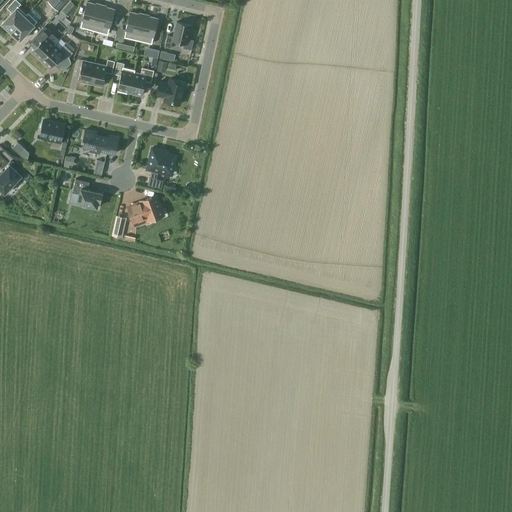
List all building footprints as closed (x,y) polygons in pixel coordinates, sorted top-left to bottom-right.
[(10,32),(27,13),(27,12),(26,14),(17,6),(20,4),(15,0),(13,0),(6,8),(11,12),(0,23),(10,32)] [(65,0),(48,0),(47,2),(56,10),(65,0)] [(77,7),(70,1),(62,10),(69,16),(77,7)] [(87,1),(80,26),(94,30),(101,5),(87,1)] [(101,5),(94,30),(107,34),(114,9),(101,5)] [(130,11),(124,37),(138,40),(144,15),(130,11)] [(27,13),(10,32),(19,40),(37,21),(27,13)] [(144,15),(138,40),(151,43),(157,18),(144,15)] [(164,47),(170,49),(171,41),(183,44),(182,48),(190,50),(193,41),(187,39),(190,26),(176,22),(172,37),(166,36),(164,47)] [(46,34),(30,51),(39,60),(54,44),(56,42),(46,34)] [(88,43),(81,41),(80,48),(87,50),(88,43)] [(133,51),(134,46),(117,41),(115,47),(133,51)] [(54,44),(39,60),(48,68),(53,63),(63,52),(64,53),(65,54),(68,57),(72,52),(74,50),(66,42),(63,44),(59,49),(58,48),(54,44)] [(157,57),(159,50),(145,46),(143,54),(157,57)] [(176,54),(161,50),(159,58),(174,61),(176,54)] [(89,83),(94,63),(82,60),(77,81),(89,83)] [(94,63),(89,83),(101,86),(104,72),(111,73),(113,62),(107,60),(105,65),(94,63)] [(167,62),(159,60),(157,70),(165,72),(167,62)] [(116,89),(128,92),(134,72),(134,70),(122,67),(123,63),(116,62),(113,74),(119,75),(116,89)] [(140,74),(134,72),(128,92),(140,96),(144,81),(150,82),(153,70),(142,68),(140,74)] [(184,82),(169,79),(168,84),(158,82),(155,94),(165,97),(164,101),(178,105),(184,82)] [(64,125),(42,120),(39,136),(60,141),(64,125)] [(22,135),(16,129),(12,134),(18,140),(22,135)] [(114,153),(118,137),(109,134),(108,137),(96,134),(96,131),(85,129),(83,138),(84,138),(83,145),(91,147),(91,150),(99,152),(100,149),(114,153)] [(28,152),(16,141),(10,147),(22,158),(26,159),(28,152)] [(166,152),(151,148),(146,169),(150,170),(149,178),(148,178),(146,185),(160,188),(162,181),(155,179),(157,171),(170,174),(174,156),(165,154),(166,152)] [(74,157),(66,155),(64,163),(73,165),(74,157)] [(16,171),(8,164),(4,169),(3,168),(0,171),(0,189),(3,192),(6,190),(7,192),(13,186),(11,184),(19,176),(26,182),(31,176),(20,166),(16,171)] [(88,182),(74,179),(71,193),(78,194),(76,203),(87,205),(86,207),(93,209),(93,207),(95,207),(97,201),(98,201),(100,193),(86,190),(88,182)] [(162,216),(155,196),(140,201),(140,203),(137,204),(136,203),(127,207),(132,222),(149,216),(150,220),(162,216)] [(126,217),(116,215),(111,235),(122,237),(126,217)]
